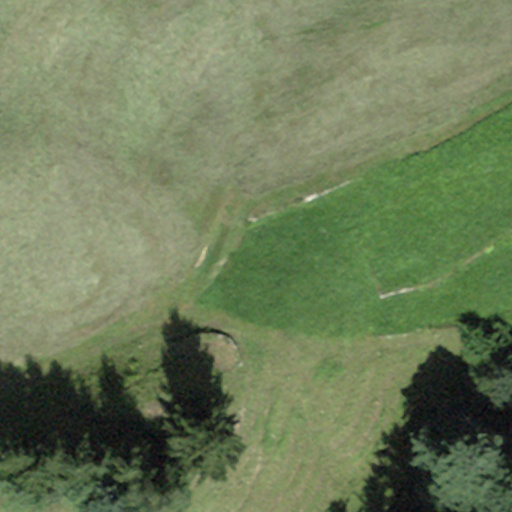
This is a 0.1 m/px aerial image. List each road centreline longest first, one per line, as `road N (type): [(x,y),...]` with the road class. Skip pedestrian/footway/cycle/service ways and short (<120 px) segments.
road 1 (track): [(0,377),(72,353),(193,284),(246,198),(274,177),(511,90)]
road 2 (track): [(355,511),(419,435),(453,416)]
